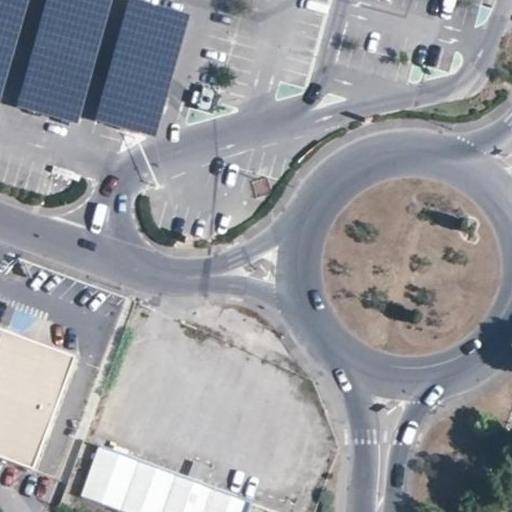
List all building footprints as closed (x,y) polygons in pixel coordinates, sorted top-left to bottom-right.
[(0,0),(0,89),(9,92),(32,0),(0,0)] [(48,0),(27,102),(90,115),(114,0),(48,0)] [(164,0),(127,0),(98,111),(161,127),(193,7),(164,0)] [(0,458),(32,471),(74,359),(0,331),(0,458)] [(184,477),(99,445),(81,496),(122,511),(244,511),(249,501),(199,482),(184,477)] [(205,466),(191,460),(184,477),(199,482),(205,466)]
